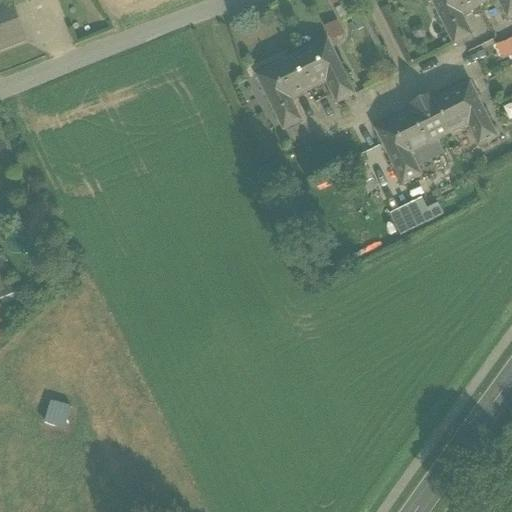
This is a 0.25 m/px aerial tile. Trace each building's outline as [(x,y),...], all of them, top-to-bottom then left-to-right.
[(334,0),(332,1),(337,12),(347,7),(343,0),(334,0)] [(474,0),(430,0),(454,47),(472,38),(461,17),(479,8),(474,0)] [(511,0),(474,0),(479,8),(494,0),(497,0),(507,20),(511,18),(511,0)] [(0,8),(0,50),(23,42),(9,5),(6,7),(0,8)] [(338,22),(326,26),(331,39),(343,34),(338,22)] [(327,42),(292,60),(308,93),(326,84),(337,106),(355,97),(327,42)] [(485,63),(491,74),(511,64),(511,63),(507,52),(485,63)] [(292,60),(256,77),(283,133),(301,123),(291,102),(308,93),(292,60)] [(435,102),(434,102),(441,116),(450,136),(468,127),(479,148),(497,139),(469,84),(435,102)] [(432,96),(407,108),(410,114),(418,128),(441,116),(434,102),(435,102),(432,96)] [(410,114),(375,131),(403,186),(421,177),(416,168),(410,156),(437,143),(450,136),(441,116),(418,128),(410,114)] [(437,143),(410,156),(416,168),(443,155),(437,143)] [(422,200),(411,206),(421,228),(433,222),(422,200)] [(400,238),(421,228),(411,206),(389,216),(400,238)] [(323,236),(312,241),(315,248),(326,243),(323,236)] [(0,295),(0,309),(22,301),(17,289),(0,295)] [(12,373),(23,393),(50,379),(39,358),(12,373)] [(51,401),(45,424),(68,430),(74,406),(51,401)]
